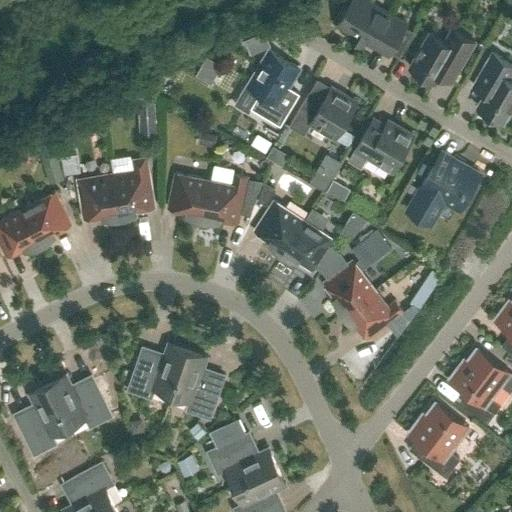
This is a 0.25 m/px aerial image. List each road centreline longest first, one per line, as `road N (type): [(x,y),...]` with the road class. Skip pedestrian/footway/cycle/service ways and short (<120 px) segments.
road 1 (unclassified): [(0,341),(122,285),(156,281),(223,296),(252,313),(297,365),(347,472)]
road 2 (residential): [(347,472),(511,254)]
road 3 (residential): [(511,157),(290,25)]
